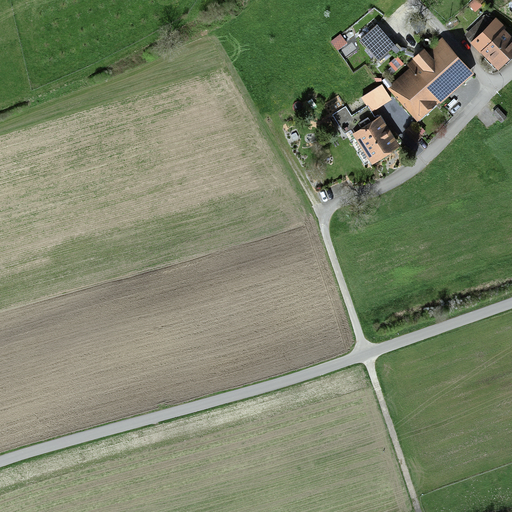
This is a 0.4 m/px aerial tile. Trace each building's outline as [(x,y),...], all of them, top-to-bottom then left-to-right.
[(494,15),(469,40),(495,66),(511,48),(511,39),(499,27),(502,24),(494,15)] [(374,23),(357,37),(375,58),(392,43),(374,23)] [(412,61),(385,84),(413,118),(470,70),(440,35),(424,49),(421,45),(408,56),(412,61)] [(377,80),(360,92),(371,108),(388,96),(377,80)] [(498,107),(493,112),(501,122),(507,117),(498,107)] [(376,113),(349,130),(368,161),(395,144),(376,113)] [(411,119),(402,129),(414,141),(424,130),(411,119)]
